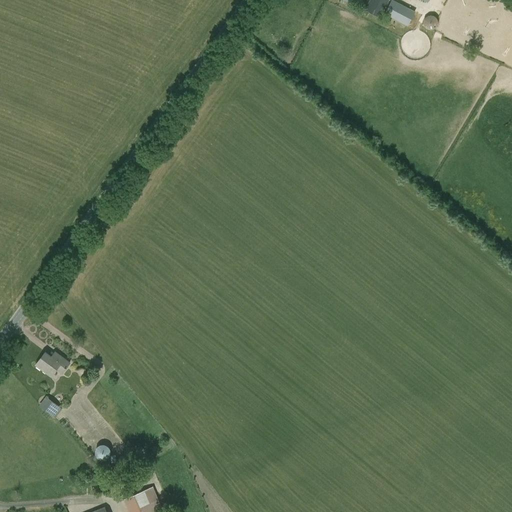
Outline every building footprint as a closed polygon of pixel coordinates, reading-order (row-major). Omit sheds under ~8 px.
[(382,13),(388,0),(370,0),(367,5),(382,13)] [(415,11),(393,0),(391,0),(384,14),(408,26),(415,11)] [(432,13),(422,19),(425,25),(429,23),(432,28),(439,24),(432,13)] [(55,351),(51,356),(45,352),(36,365),(51,376),(56,369),(62,373),(71,362),(55,351)] [(40,406),(55,418),(63,408),(47,396),(40,406)] [(96,449),(96,451),(96,453),(92,456),(99,465),(111,462),(110,453),(111,451),(110,449),(109,447),(107,445),(105,444),(103,444),(101,444),(99,445),(97,447),(96,449)] [(164,511),(153,486),(123,499),(128,511),(164,511)]
